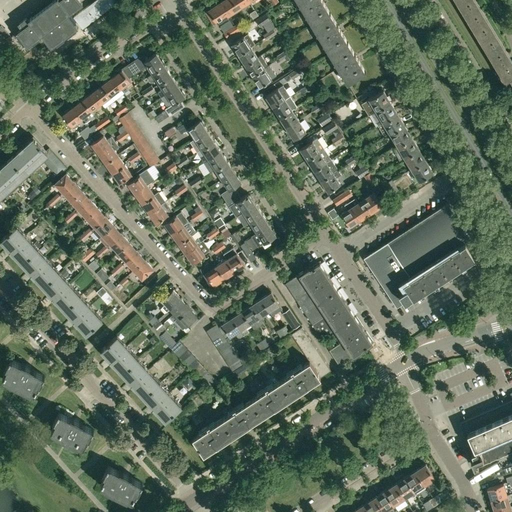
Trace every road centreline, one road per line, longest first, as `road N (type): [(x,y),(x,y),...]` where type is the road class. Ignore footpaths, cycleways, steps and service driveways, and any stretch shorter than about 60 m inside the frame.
road 1 (residential): [(327,234),(208,308),(30,108)]
road 2 (residential): [(356,0),(454,161),(456,177),(339,253)]
road 3 (residential): [(196,497),(0,284)]
road 4 (residential): [(327,234),(176,3)]
road 5 (tertiary): [(196,497),(404,361)]
road 6 (tertiary): [(385,0),(511,210)]
road 7 (tertiary): [(511,186),(399,0)]
road 8 (residential): [(30,108),(176,3)]
road 9 (residential): [(511,136),(428,0)]
road 10 (residential): [(301,511),(430,429)]
road 11 (unclassified): [(404,361),(339,253)]
